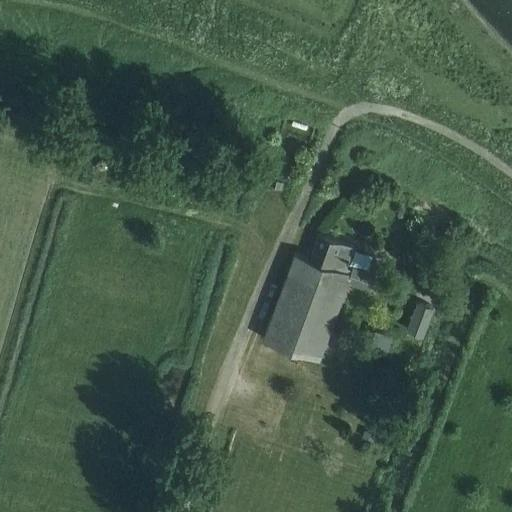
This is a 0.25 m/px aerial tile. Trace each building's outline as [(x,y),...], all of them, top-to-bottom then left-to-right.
[(284,182),(276,180),(274,188),(282,190),(284,182)] [(294,251),(262,338),(321,360),(348,283),(349,282),(368,290),(375,271),(353,263),(350,271),(350,272),(346,270),(355,244),(318,231),(309,256),(294,251)] [(417,300),(406,330),(424,336),(435,307),(434,306),(433,306),(418,300),(417,300)] [(378,323),(369,347),(386,353),(392,335),(395,330),(378,323)] [(364,428),(362,436),(374,440),(377,433),(364,428)]
